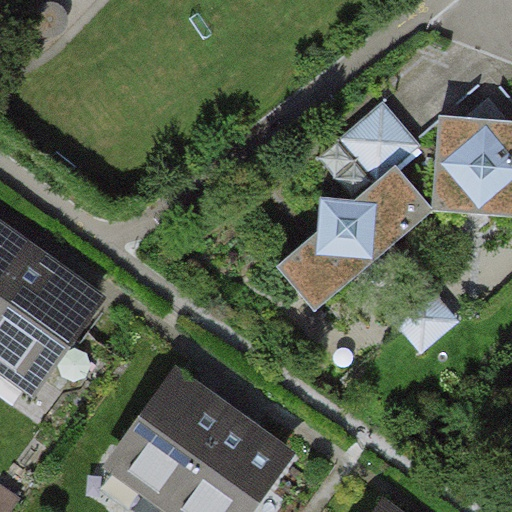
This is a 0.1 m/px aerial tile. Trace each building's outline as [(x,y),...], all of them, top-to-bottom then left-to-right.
[(281,280),(317,323),(436,224),(397,177),(422,155),(386,111),(347,143),(384,188),(355,212),(322,210),(320,248),(281,280)] [(511,130),(441,127),(436,224),(511,227),(511,130)] [(0,320),(40,265),(0,236),(0,320)] [(102,310),(40,265),(0,320),(0,385),(31,408),(102,310)] [(150,511),(173,511),(235,428),(174,384),(104,479),(150,511)] [(263,511),(294,471),(235,428),(173,511),(263,511)]
